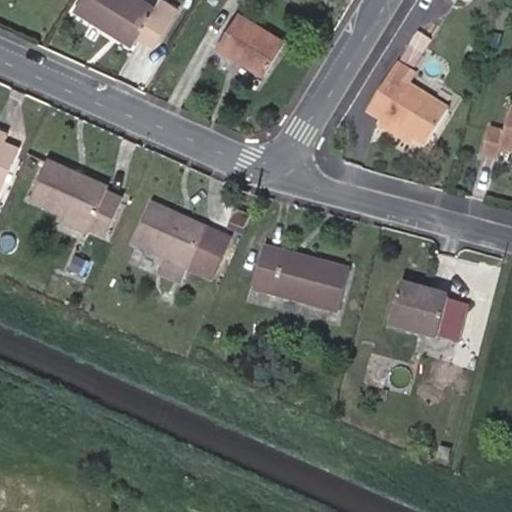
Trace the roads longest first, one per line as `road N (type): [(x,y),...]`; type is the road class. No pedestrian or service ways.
road 1 (residential): [(0,50),(275,176)]
road 2 (residential): [(275,176),(511,236)]
road 3 (residential): [(275,176),(385,0)]
